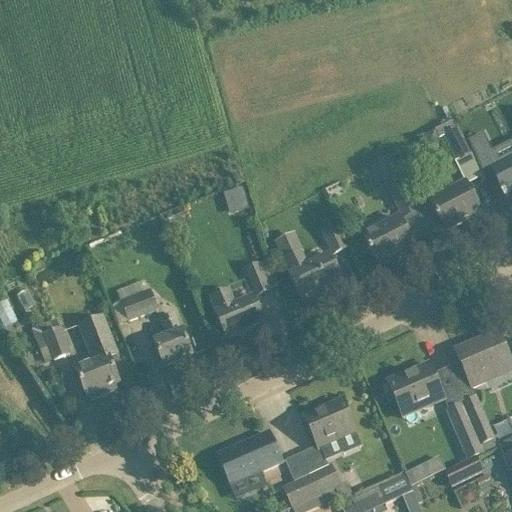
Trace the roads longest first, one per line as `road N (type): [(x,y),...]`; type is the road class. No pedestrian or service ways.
road 1 (unclassified): [(124,452),(511,252)]
road 2 (unclassified): [(0,508),(124,452)]
